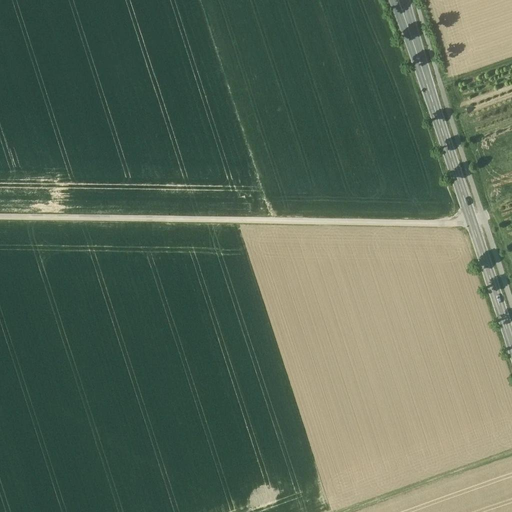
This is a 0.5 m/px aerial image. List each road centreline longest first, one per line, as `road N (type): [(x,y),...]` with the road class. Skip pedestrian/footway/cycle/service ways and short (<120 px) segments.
road 1 (track): [(471,223),(0,217)]
road 2 (secondary): [(511,345),(398,0)]
road 3 (track): [(358,511),(511,453)]
